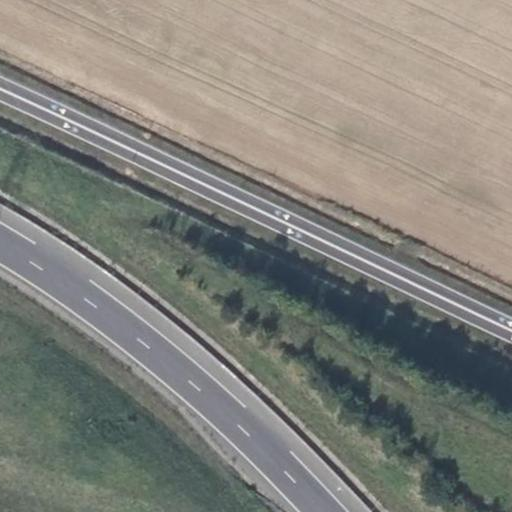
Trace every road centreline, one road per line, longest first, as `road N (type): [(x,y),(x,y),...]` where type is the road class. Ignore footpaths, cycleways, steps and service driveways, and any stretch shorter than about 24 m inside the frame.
road 1 (unclassified): [(511,332),(0,94)]
road 2 (trunk): [(323,511),(199,388),(0,242)]
